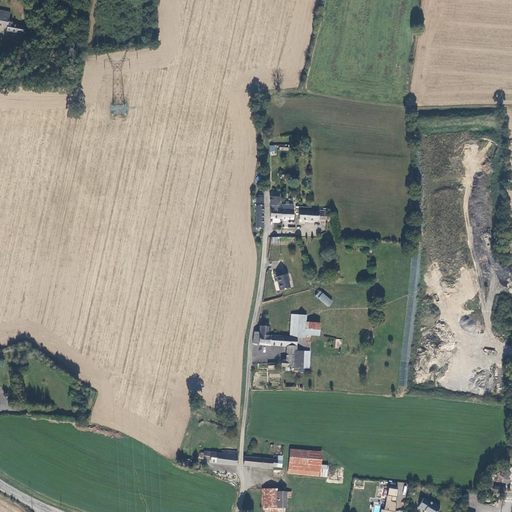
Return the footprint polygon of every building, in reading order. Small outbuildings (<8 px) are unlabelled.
[(0,26),(8,28),(9,23),(11,12),(0,10),(0,26)] [(25,35),(26,27),(14,24),(14,23),(13,22),(12,21),(11,21),(10,22),(9,23),(8,28),(8,31),(25,35)] [(270,197),(271,205),(270,209),(270,219),(281,219),(281,210),(281,206),(279,205),(279,197),(270,197)] [(281,219),(293,219),(294,204),(281,203),(281,210),(281,219)] [(326,220),(327,211),(319,211),(319,212),(300,211),(299,220),(319,221),(319,219),(326,220)] [(279,290),(281,290),(290,288),(286,274),(276,277),(279,290)] [(321,301),(330,301),(319,291),(315,296),(321,301)] [(306,320),(300,321),(299,315),(291,315),(290,337),(297,338),(297,337),(304,338),(305,335),(319,336),(320,317),(311,316),(306,320)] [(253,344),(270,345),(270,335),(268,335),(269,327),(260,326),(259,332),(254,332),(253,344)] [(287,336),(270,335),(270,345),(287,346),(296,347),(297,338),(290,337),(287,337),(287,336)] [(303,368),(303,351),(296,351),(287,351),(286,360),(283,360),(282,361),(281,362),(281,364),(281,365),(282,366),(283,367),(303,368)] [(288,473),(316,476),(327,477),(328,466),(320,465),(322,452),(290,449),(288,473)] [(237,452),(235,452),(226,451),(226,455),(205,452),(204,456),(212,457),(211,461),(236,464),(237,452)] [(277,467),(277,466),(278,456),(273,455),(273,459),(244,456),(244,465),(272,468),(272,466),(277,467)] [(504,469),(501,474),(504,476),(503,477),(506,479),(510,473),(504,469)] [(381,509),(380,511),(394,511),(397,489),(388,488),(385,510),(381,509)] [(262,489),(262,508),(277,508),(277,492),(277,489),(262,489)] [(286,498),(286,492),(277,492),(277,508),(286,508),(286,498)] [(436,511),(440,507),(433,503),(424,498),(418,507),(424,511),(423,511),(428,511),(429,511),(428,511),(436,511)]
